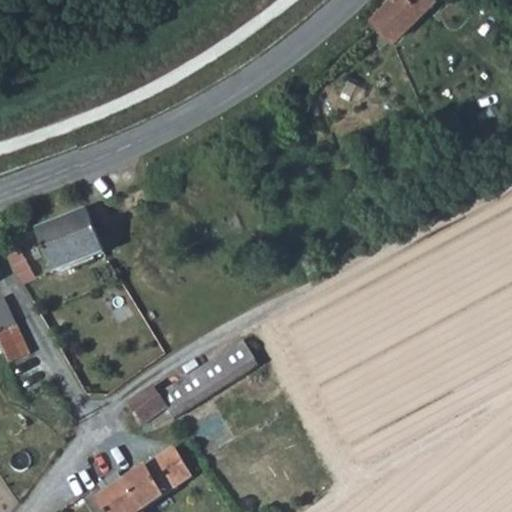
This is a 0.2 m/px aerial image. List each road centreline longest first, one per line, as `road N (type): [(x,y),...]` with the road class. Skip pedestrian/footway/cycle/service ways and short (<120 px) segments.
road 1 (residential): [(88,411),(161,360),(511,181)]
road 2 (secondary): [(347,0),(212,104),(0,197)]
road 3 (residential): [(0,255),(88,411)]
